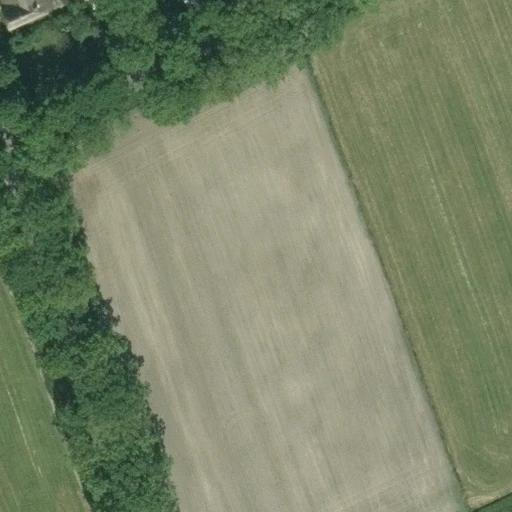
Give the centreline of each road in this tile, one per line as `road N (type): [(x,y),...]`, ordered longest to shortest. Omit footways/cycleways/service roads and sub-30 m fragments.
road 1 (unclassified): [(134,511),(5,150)]
road 2 (unclassified): [(5,150),(295,0)]
